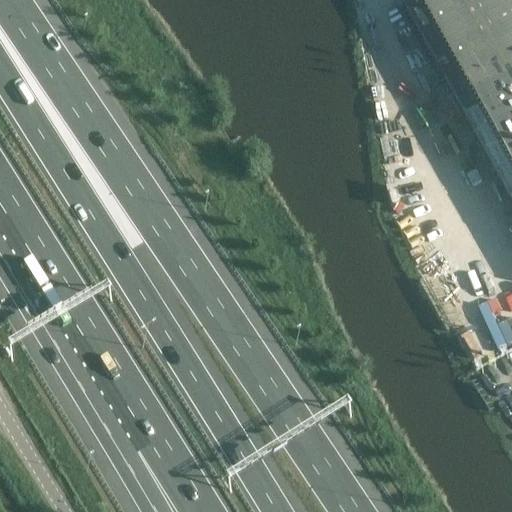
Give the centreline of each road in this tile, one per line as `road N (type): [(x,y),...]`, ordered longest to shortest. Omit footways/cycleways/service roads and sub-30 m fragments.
road 1 (motorway): [(350,511),(7,0)]
road 2 (motorway): [(276,511),(0,68)]
road 3 (motorway): [(0,203),(152,446)]
road 4 (unclassified): [(65,511),(0,408)]
